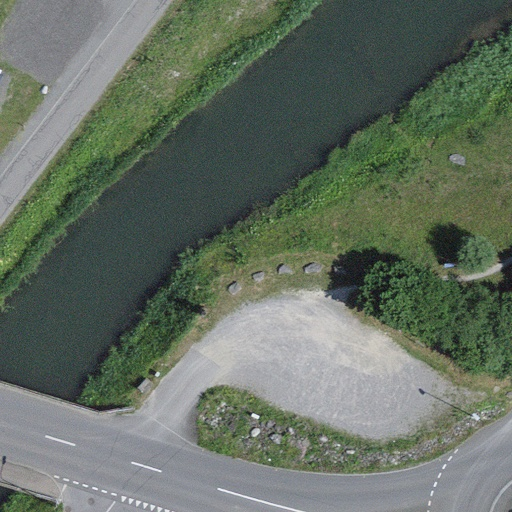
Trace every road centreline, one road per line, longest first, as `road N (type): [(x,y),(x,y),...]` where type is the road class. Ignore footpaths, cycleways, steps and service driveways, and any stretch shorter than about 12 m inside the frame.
road 1 (unclassified): [(0,192),(151,0)]
road 2 (unclassified): [(100,452),(307,511)]
